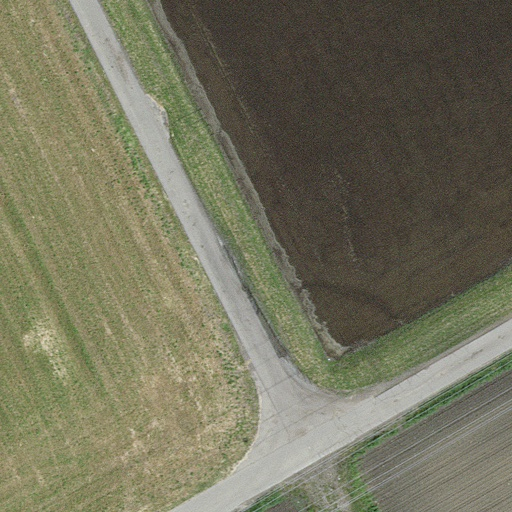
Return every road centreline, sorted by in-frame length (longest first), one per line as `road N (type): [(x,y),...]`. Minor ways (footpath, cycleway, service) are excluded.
road 1 (track): [(329,511),(73,0)]
road 2 (residential): [(200,511),(511,333)]
